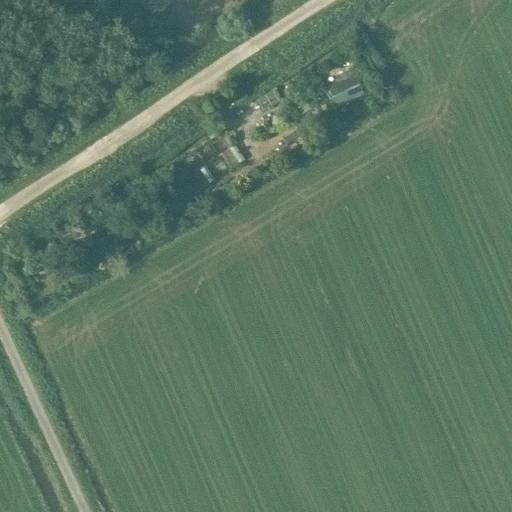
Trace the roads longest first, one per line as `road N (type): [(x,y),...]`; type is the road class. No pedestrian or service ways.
road 1 (track): [(0,215),(327,0)]
road 2 (unclassified): [(80,511),(0,337)]
